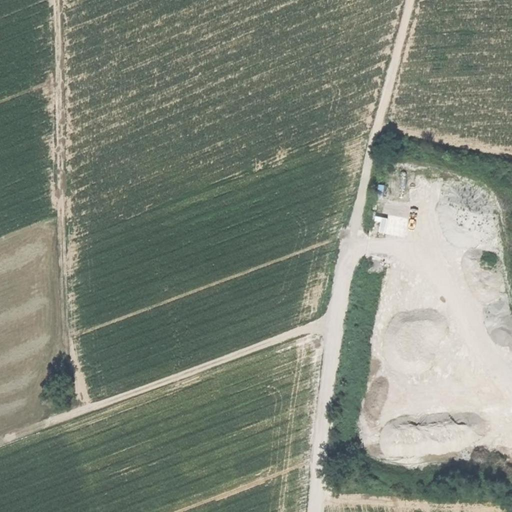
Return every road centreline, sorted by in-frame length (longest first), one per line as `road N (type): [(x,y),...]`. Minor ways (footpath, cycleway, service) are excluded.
road 1 (track): [(53,0),(58,223),(76,410)]
road 2 (track): [(0,444),(338,320)]
road 3 (track): [(410,0),(338,320)]
road 4 (track): [(338,320),(314,511)]
